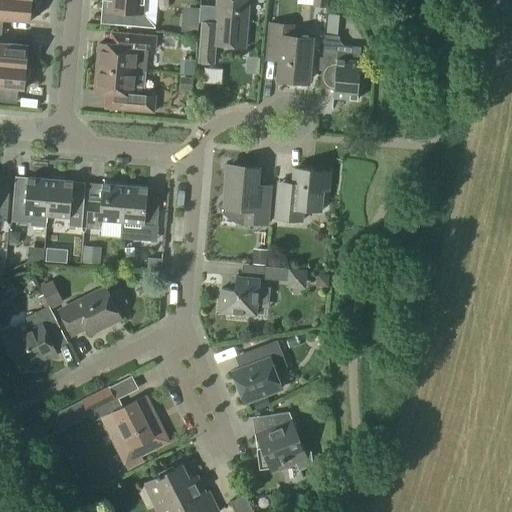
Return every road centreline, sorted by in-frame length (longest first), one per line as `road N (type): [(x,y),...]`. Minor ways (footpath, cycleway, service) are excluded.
road 1 (residential): [(187,328),(235,430),(210,442),(160,341)]
road 2 (residential): [(187,328),(193,154)]
road 3 (residential): [(61,131),(90,150),(193,154)]
road 4 (residential): [(61,131),(75,0)]
